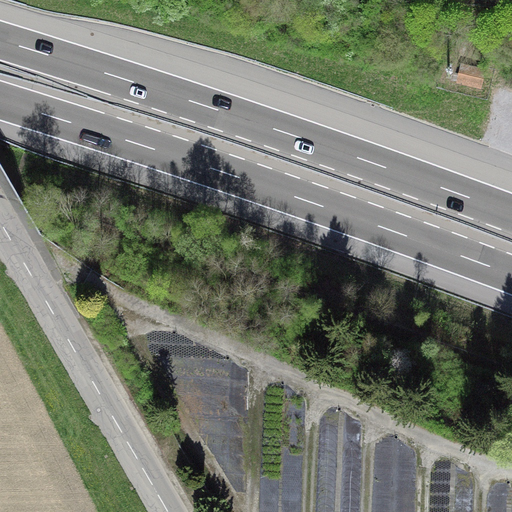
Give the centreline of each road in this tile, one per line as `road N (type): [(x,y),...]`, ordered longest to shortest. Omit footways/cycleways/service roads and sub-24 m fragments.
road 1 (motorway): [(0,100),(511,274)]
road 2 (motorway): [(511,213),(0,40)]
road 3 (tertiary): [(168,511),(0,221)]
